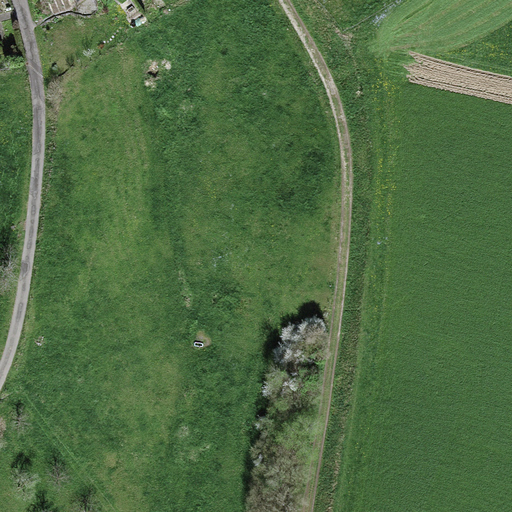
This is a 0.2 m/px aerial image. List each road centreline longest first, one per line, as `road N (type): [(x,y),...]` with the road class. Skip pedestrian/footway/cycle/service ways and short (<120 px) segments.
road 1 (track): [(293,0),(333,80),(347,178),(339,314),(308,511)]
road 2 (track): [(0,376),(19,309),(39,136),(20,0)]
